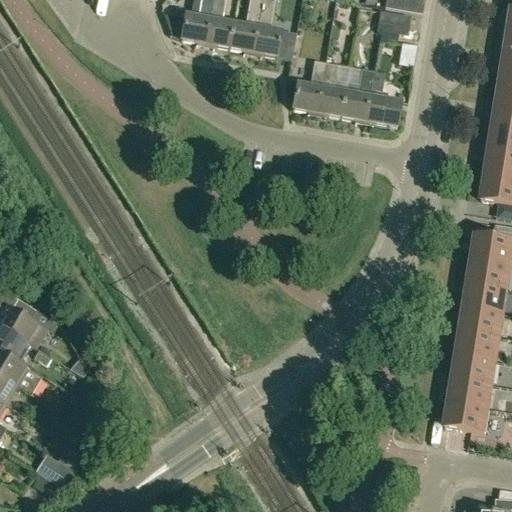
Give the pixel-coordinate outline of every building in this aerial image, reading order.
[(194,0),(191,18),(189,18),(185,17),(180,44),(205,49),(209,22),(212,0),(194,0)] [(212,0),(209,22),(205,49),(228,53),(233,26),(221,24),(225,0),(212,0)] [(249,0),(245,28),(233,26),(228,53),(252,57),(262,0),(249,0)] [(262,0),(252,57),(276,62),(281,35),(269,32),(274,0),(262,0)] [(403,0),(386,0),(384,11),(401,14),(403,0)] [(389,36),(392,17),(381,15),(377,34),(389,36)] [(504,84),(511,85),(511,61),(508,61),(507,66),(502,66),(502,84),(504,84)] [(293,113),(316,117),(321,91),(325,66),(314,64),(309,89),(298,87),(293,113)] [(321,91),(316,117),(341,122),(347,85),(335,82),(337,69),(326,66),(325,66),(321,91)] [(359,87),(347,85),(341,122),(365,126),(369,100),(374,75),(362,73),(359,87)] [(511,85),(504,84),(502,84),(496,101),(501,102),(500,108),(511,109),(511,85)] [(402,105),(369,100),(365,126),(397,132),(402,105)] [(496,132),(511,134),(511,109),(500,108),(499,114),(494,113),(494,131),(496,132)] [(511,134),(496,132),(494,131),(488,149),(493,149),(492,155),(511,158),(511,134)] [(511,182),(511,158),(492,155),(491,161),(487,160),(486,179),(488,179),(511,182)] [(511,182),(488,179),(484,204),(511,208),(511,182)] [(511,246),(478,241),(474,265),(511,270),(511,269),(511,246)] [(508,294),(511,270),(474,265),(472,264),(467,282),(472,283),(471,289),(508,294)] [(505,318),(508,294),(471,289),(470,294),(465,294),(465,312),(505,318)] [(0,331),(28,348),(36,352),(47,334),(52,336),(57,326),(17,302),(12,312),(6,309),(0,319),(5,323),(0,331)] [(501,342),(505,318),(465,312),(460,329),(464,330),(464,336),(501,342)] [(0,354),(18,365),(28,348),(0,331),(0,330),(0,354)] [(458,359),(460,360),(497,365),(501,342),(464,336),(463,342),(458,341),(458,359)] [(51,361),(38,353),(34,361),(47,369),(51,361)] [(27,371),(18,365),(0,354),(0,379),(16,389),(30,398),(41,379),(27,371)] [(494,389),(497,365),(460,360),(458,359),(452,377),(457,377),(456,383),(494,389)] [(16,389),(0,379),(0,403),(5,407),(16,389)] [(451,407),(453,407),(490,413),(494,389),(456,383),(455,389),(451,389),(451,407)] [(486,438),(490,413),(453,407),(449,433),(486,438)] [(70,472),(81,478),(99,462),(89,456),(85,459),(77,455),(67,470),(70,472)] [(48,484),(62,492),(80,478),(59,466),(48,484)] [(511,511),(511,503),(494,502),(493,511),(511,511)]
